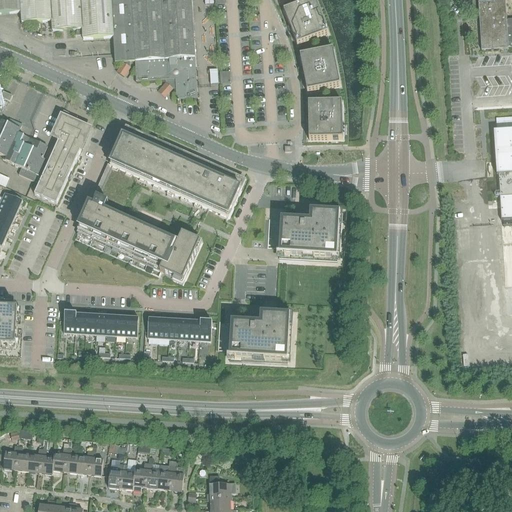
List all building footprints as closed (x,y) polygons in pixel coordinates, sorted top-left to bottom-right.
[(22,14),(20,0),(0,0),(0,15),(21,14),(22,14)] [(20,0),(22,14),(21,14),(22,24),(52,22),(53,32),(83,30),(83,40),(114,38),(115,64),(135,63),(136,83),(167,81),(168,82),(174,88),(176,88),(177,100),(198,99),(191,0),(20,0)] [(314,0),(284,12),(297,47),(329,35),(315,0),(314,0)] [(506,2),(479,3),(482,51),(508,50),(508,46),(511,46),(511,47),(511,20),(507,21),(506,2)] [(300,57),(307,93),(340,87),(333,50),(300,57)] [(112,55),(100,55),(101,63),(112,63),(112,55)] [(210,84),(218,83),(218,73),(210,73),(210,84)] [(13,97),(3,93),(1,98),(10,102),(13,97)] [(308,104),(309,141),(343,141),(342,103),(308,104)] [(43,179),(35,196),(57,206),(90,131),(62,118),(53,138),(59,141),(50,163),(48,162),(43,160),(43,158),(42,158),(47,147),(18,134),(22,126),(9,120),(7,125),(1,122),(0,124),(0,155),(3,157),(2,161),(21,169),(18,176),(33,183),(36,176),(43,179)] [(511,131),(495,133),(501,222),(511,220),(511,131)] [(127,132),(111,168),(137,179),(208,211),(227,219),(243,183),(127,132)] [(90,208),(77,236),(183,283),(201,243),(195,240),(182,235),(177,246),(104,213),(105,210),(106,210),(108,205),(122,211),(137,179),(111,168),(97,199),(94,198),(90,208)] [(0,185),(6,188),(10,179),(0,174),(0,185)] [(5,195),(0,205),(19,214),(23,203),(5,195)] [(19,214),(0,205),(0,216),(14,223),(19,214)] [(279,260),(337,263),(338,253),(340,253),(342,214),(310,212),(310,219),(299,223),(299,222),(281,221),(279,260)] [(0,227),(10,232),(14,223),(0,216),(0,227)] [(0,238),(6,242),(10,232),(0,227),(0,238)] [(0,348),(16,350),(19,306),(1,305),(1,307),(0,306),(0,348)] [(75,336),(77,316),(65,315),(64,335),(75,336)] [(232,323),(230,362),(288,365),(288,355),(291,355),(293,316),(261,315),(260,322),(250,325),(250,324),(232,323)] [(86,337),(87,316),(77,316),(75,336),(86,337)] [(96,337),(97,317),(87,316),(86,337),(96,337)] [(106,338),(107,317),(97,317),(96,337),(106,338)] [(116,338),(117,318),(107,317),(106,338),(116,338)] [(126,339),(128,319),(117,318),(116,338),(126,339)] [(138,340),(139,319),(128,319),(126,339),(138,340)] [(159,341),(160,321),(149,320),(148,340),(159,341)] [(169,342),(170,321),(160,321),(159,341),(169,342)] [(179,342),(181,322),(170,321),(169,342),(179,342)] [(190,343),(191,322),(181,322),(179,342),(190,343)] [(200,343),(201,323),(191,322),(190,343),(200,343)] [(211,344),(212,324),(201,323),(200,343),(211,344)] [(4,471),(16,473),(19,448),(15,447),(14,454),(7,454),(7,452),(2,452),(1,462),(5,462),(4,471)] [(16,473),(28,474),(31,456),(22,455),(23,448),(19,448),(16,473)] [(65,474),(68,450),(64,449),(63,456),(55,455),(54,459),(55,459),(53,473),(65,474)] [(41,476),(44,451),(39,450),(38,457),(31,456),(28,474),(41,476)] [(72,450),(68,450),(65,474),(77,476),(79,458),(71,457),(72,450)] [(44,451),(41,476),(53,477),(53,473),(55,459),(54,459),(46,458),(47,451),(44,451)] [(77,476),(89,477),(92,452),(88,452),(87,459),(79,458),(77,476)] [(95,460),(96,453),(92,452),(89,477),(101,479),(104,461),(95,460)] [(161,467),(160,473),(158,491),(170,493),(174,463),(170,463),(169,468),(161,467)] [(174,463),(170,493),(182,494),(185,470),(177,469),(177,463),(174,463)] [(142,490),(146,490),(149,465),(145,464),(144,472),(136,471),(133,492),(141,493),(142,490)] [(153,465),(149,465),(146,490),(158,491),(160,473),(161,467),(152,466),(153,465)] [(111,467),(111,472),(109,489),(121,491),(124,466),(120,466),(120,468),(111,467)] [(121,491),(133,492),(136,471),(135,471),(136,467),(124,466),(121,491)] [(230,496),(232,495),(232,496),(236,496),(236,486),(220,486),(220,478),(211,478),(211,486),(210,486),(210,496),(209,496),(209,504),(211,503),(220,503),(219,496),(230,496)] [(211,503),(211,511),(230,511),(230,503),(232,503),(232,496),(232,495),(230,496),(219,496),(220,503),(211,503)] [(40,507),(39,511),(51,511),(52,503),(48,503),(48,508),(40,507)] [(51,511),(62,511),(62,510),(55,509),(56,504),(52,503),(51,511)]
